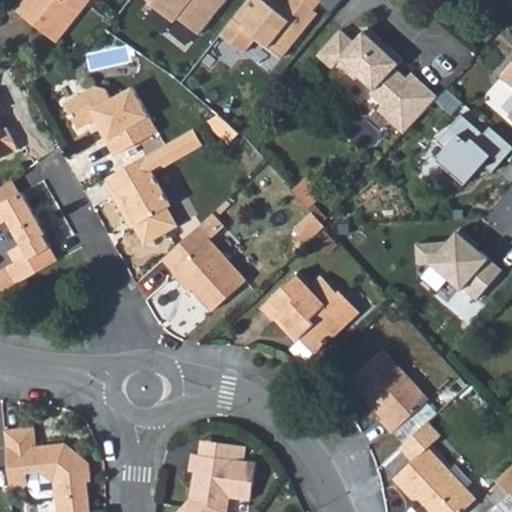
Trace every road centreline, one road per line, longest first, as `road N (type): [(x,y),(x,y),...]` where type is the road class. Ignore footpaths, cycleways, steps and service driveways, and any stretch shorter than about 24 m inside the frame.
road 1 (residential): [(147,363),(120,286),(47,155)]
road 2 (residential): [(336,511),(295,434),(233,393),(187,387)]
